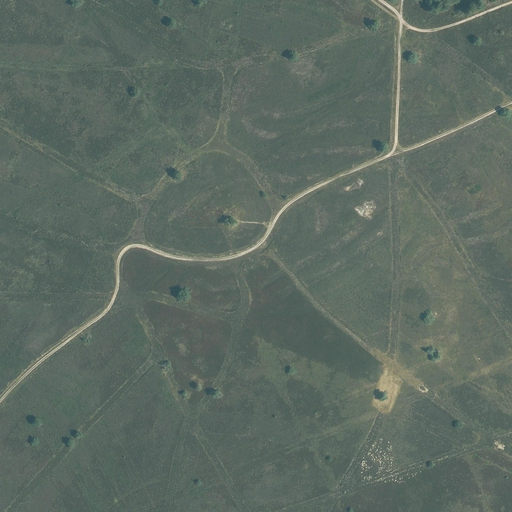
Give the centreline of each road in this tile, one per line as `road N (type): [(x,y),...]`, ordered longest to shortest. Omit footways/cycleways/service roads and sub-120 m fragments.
road 1 (track): [(0,401),(108,309),(125,249),(197,259),(244,253),(266,237),(286,205),(388,156)]
road 2 (track): [(511,2),(426,31),(370,0)]
road 3 (track): [(388,156),(396,141),(401,17)]
road 4 (track): [(388,156),(511,102)]
